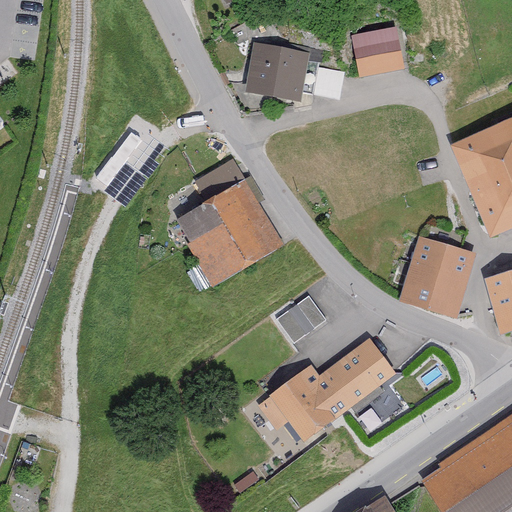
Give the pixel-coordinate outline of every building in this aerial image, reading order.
[(397,32),(355,38),(362,79),(404,72),(397,32)] [(298,99),(306,57),(260,49),(253,90),(298,99)] [(344,95),(348,68),(321,64),(317,91),(344,95)] [(511,230),(511,122),(453,149),(494,239),(511,230)] [(142,141),(132,133),(97,178),(107,186),(142,141)] [(246,183),(235,162),(193,185),(206,207),(179,222),(193,247),(190,248),(213,289),(287,247),(250,181),(246,183)] [(458,321),(478,255),(460,250),(464,237),(429,227),(425,241),(420,239),(400,304),(458,321)] [(511,274),(486,282),(501,337),(511,333),(511,274)] [(277,315),(295,341),(329,316),(310,290),(277,315)] [(398,378),(372,340),(320,377),(312,366),(258,403),(277,431),(291,421),(305,442),(398,378)] [(511,511),(511,422),(421,482),(441,511),(511,511)] [(392,511),(385,500),(367,511),(392,511)]
